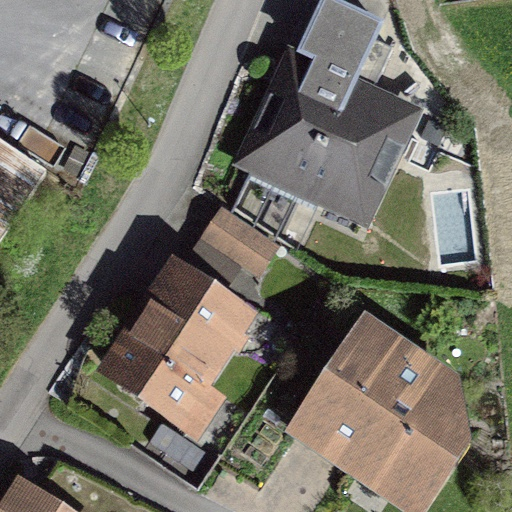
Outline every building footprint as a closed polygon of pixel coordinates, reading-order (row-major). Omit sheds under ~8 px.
[(375,47),(306,16),(285,63),(354,93),(375,47)] [(354,93),(285,63),(226,185),(363,252),(424,129),(354,93)] [(0,240),(47,171),(0,139),(0,240)] [(289,258),(222,212),(206,236),(273,281),(289,258)] [(264,331),(178,270),(101,379),(187,440),(264,331)] [(461,391),(369,334),(289,442),(391,511),(433,511),(473,456),(461,391)] [(61,511),(30,492),(16,511),(61,511)]
